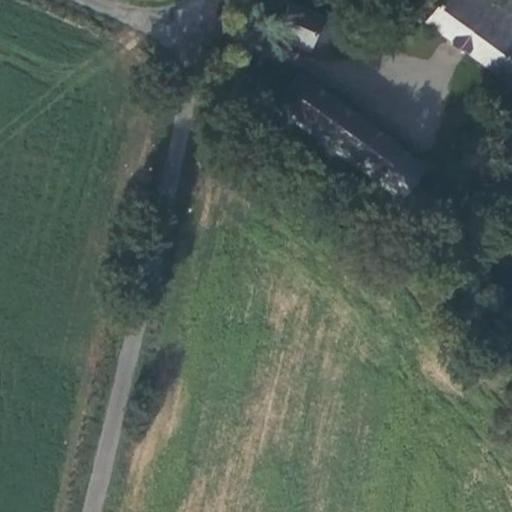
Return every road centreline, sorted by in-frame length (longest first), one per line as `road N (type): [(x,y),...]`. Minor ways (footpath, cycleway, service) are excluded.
road 1 (unclassified): [(94,511),(188,112),(181,43)]
road 2 (unknown): [(181,43),(377,79),(436,114)]
